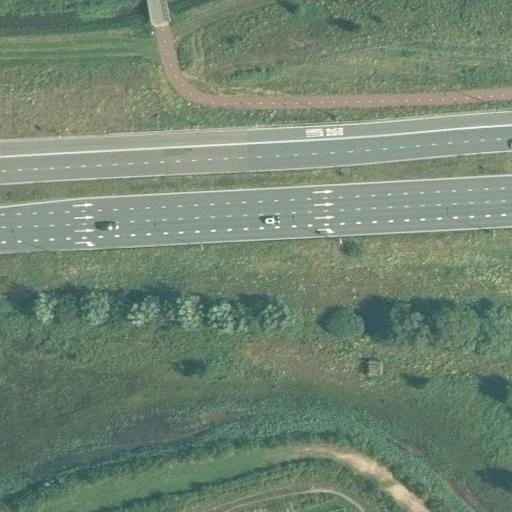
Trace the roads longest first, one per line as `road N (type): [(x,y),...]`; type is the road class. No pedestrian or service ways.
road 1 (primary): [(511,140),(0,172)]
road 2 (primary): [(0,227),(511,197)]
